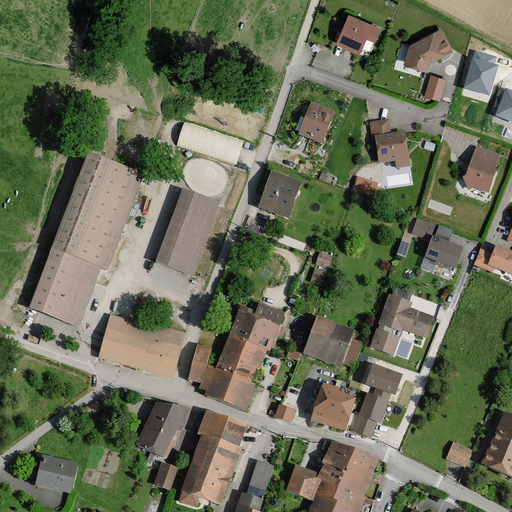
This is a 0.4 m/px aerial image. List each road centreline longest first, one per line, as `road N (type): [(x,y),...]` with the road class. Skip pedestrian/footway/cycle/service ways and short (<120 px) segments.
road 1 (residential): [(176,394),(294,67)]
road 2 (residential): [(403,462),(176,394)]
road 3 (residential): [(294,67),(439,119)]
road 4 (residential): [(121,377),(0,462)]
road 5 (residential): [(121,377),(0,336)]
